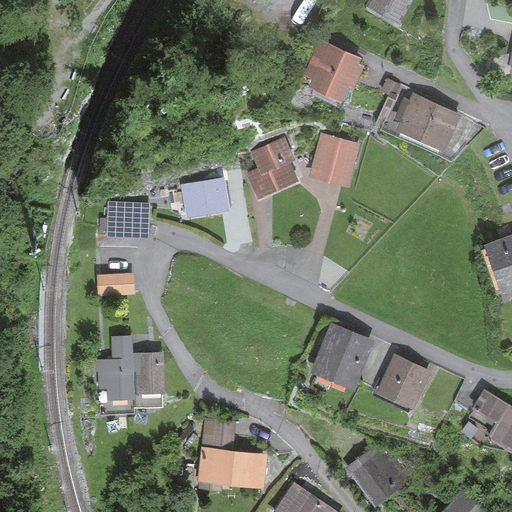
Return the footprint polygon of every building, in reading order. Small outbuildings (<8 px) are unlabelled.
[(370,0),(368,5),(398,22),(410,0),(370,0)] [(511,72),(511,78),(511,7),(490,3),(492,17),(511,21),(511,72)] [(319,78),(317,83),(346,97),(360,68),(352,65),(354,61),(320,45),(308,73),(319,78)] [(447,150),(452,138),(446,135),(454,116),(416,99),(413,105),(405,101),(402,108),(394,104),(397,96),(389,93),(378,119),(447,150)] [(330,158),(325,175),(347,181),(356,145),(323,135),(317,155),(330,158)] [(251,174),(261,195),(295,180),(285,160),(291,157),(283,140),(263,149),(265,152),(257,156),(262,169),(251,174)] [(184,186),(189,213),(226,207),(222,180),(184,186)] [(110,204),(109,232),(145,233),(146,205),(110,204)] [(511,287),(511,238),(511,241),(511,245),(492,252),(504,291),(511,287)] [(132,290),(131,275),(101,277),(102,292),(132,290)] [(334,330),(319,367),(351,380),(367,343),(334,330)] [(133,406),(132,406),(130,356),(129,337),(115,337),(116,352),(121,352),(121,357),(110,357),(110,362),(99,363),(101,413),(133,411),(133,406)] [(150,351),(150,356),(130,356),(132,406),(133,406),(162,405),(159,351),(150,351)] [(395,357),(379,391),(411,406),(427,371),(395,357)] [(490,433),(511,446),(511,408),(485,392),(470,417),(492,430),(490,433)] [(259,482),(261,457),(227,453),(231,421),(210,419),(203,483),(218,485),(220,467),(237,469),(237,474),(242,474),(241,480),(259,482)] [(355,471),(376,499),(402,480),(394,470),(384,477),(366,455),(354,464),(358,469),(355,471)] [(276,511),(333,511),(295,485),(276,511)] [(483,511),(464,493),(445,511),(483,511)]
